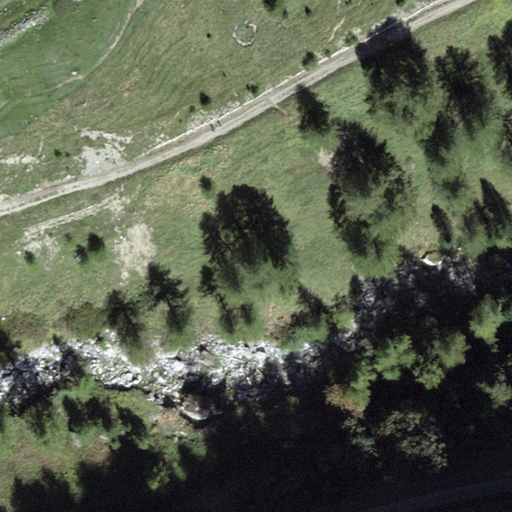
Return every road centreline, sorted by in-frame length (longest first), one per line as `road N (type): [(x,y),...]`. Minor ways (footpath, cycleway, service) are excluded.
road 1 (track): [(0,208),(218,135),(475,0)]
road 2 (track): [(389,511),(511,484)]
